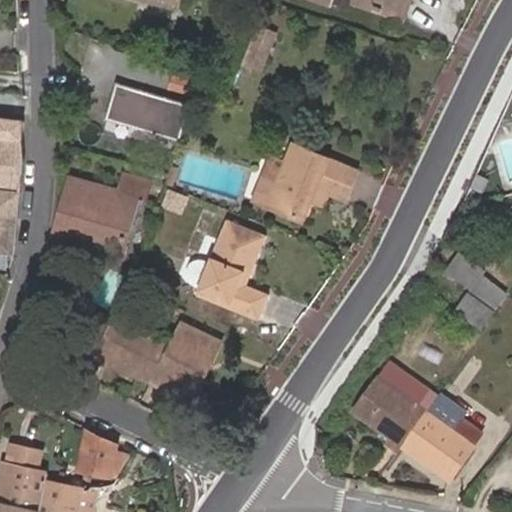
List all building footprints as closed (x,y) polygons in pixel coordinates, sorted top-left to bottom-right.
[(320,0),(333,5),(335,0),(354,0),(353,2),(394,16),(399,0),(320,0)] [(399,0),(394,16),(404,20),(411,0),(399,0)] [(259,69),(274,31),(258,24),(242,62),(259,69)] [(195,83),(175,76),(171,89),(191,95),(195,83)] [(192,105),(118,84),(108,120),(181,141),(192,105)] [(0,189),(20,191),(22,121),(0,118),(0,189)] [(347,200),(359,170),(296,145),(286,170),(281,185),(274,182),(264,178),(255,202),(304,222),(312,202),(325,207),(330,193),(347,200)] [(281,185),(286,170),(281,167),(274,182),(281,185)] [(153,237),(160,213),(139,207),(141,202),(147,203),(153,183),(125,176),(121,192),(74,179),(58,236),(84,243),(83,247),(100,252),(101,247),(126,254),(132,231),(153,237)] [(0,251),(13,252),(20,191),(0,189),(0,251)] [(181,206),(185,198),(170,192),(166,200),(181,206)] [(245,270),(252,273),(267,237),(230,221),(213,264),(202,289),(200,295),(259,320),(270,295),(247,285),(240,283),(245,270)] [(473,289),(485,272),(460,254),(448,271),(473,289)] [(193,284),(202,289),(213,264),(207,262),(197,260),(192,263),(187,274),(188,279),(193,284)] [(247,285),(252,273),(245,270),(240,283),(247,285)] [(498,306),(509,292),(485,274),(474,289),(498,306)] [(470,293),(457,310),(482,328),(495,311),(470,293)] [(111,326),(116,316),(102,309),(97,319),(111,326)] [(152,381),(171,343),(116,316),(111,326),(97,354),(95,358),(122,371),(124,368),(137,374),(152,381)] [(97,354),(111,326),(97,319),(83,347),(97,354)] [(182,322),(171,343),(152,381),(193,402),(206,376),(197,371),(214,337),(182,322)] [(224,342),(214,337),(197,371),(206,376),(224,342)] [(386,442),(398,451),(403,445),(440,394),(423,382),(422,384),(391,362),(382,375),(380,373),(353,409),(391,436),(386,442)] [(134,380),(137,374),(124,368),(122,371),(121,374),(134,380)] [(470,412),(442,392),(440,394),(403,445),(452,482),(479,446),(476,444),(485,432),(466,418),(470,412)] [(119,441),(88,426),(79,469),(111,475),(119,441)] [(1,504),(39,511),(78,511),(83,490),(48,483),(50,472),(39,470),(44,450),(15,444),(10,463),(9,471),(1,504)] [(4,462),(2,469),(9,471),(10,463),(4,462)] [(0,480),(0,503),(1,504),(9,471),(2,469),(0,480)] [(83,490),(78,511),(95,511),(100,488),(91,488),(86,490),(83,490)]
